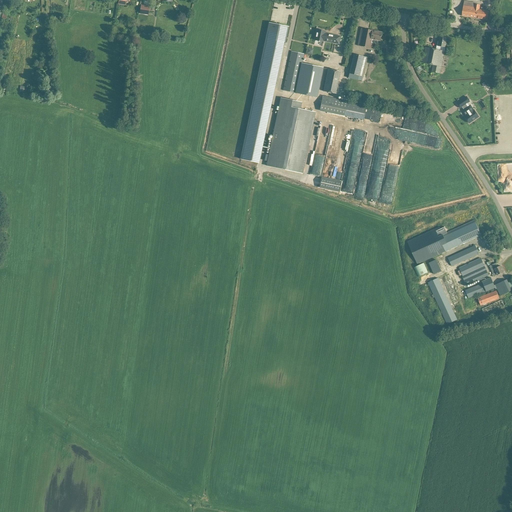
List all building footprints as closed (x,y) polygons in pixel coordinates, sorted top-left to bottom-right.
[(488,20),(488,15),(489,11),(479,10),(480,5),(475,4),(475,2),(464,1),(462,16),(488,20)] [(148,15),(149,9),(149,6),(141,5),(140,14),(148,15)] [(271,23),(242,159),(259,163),(288,27),(271,23)] [(360,33),(357,46),(372,49),(373,44),(371,43),(372,39),(380,41),(382,32),(361,28),(360,33)] [(317,30),(315,40),(323,42),(323,41),(339,44),(340,36),(325,33),(325,31),(322,31),(321,30),(319,29),(318,30),(317,30)] [(424,53),(423,63),(433,65),(432,72),(440,73),(444,51),(447,39),(440,37),(439,41),(438,41),(437,47),(438,47),(437,50),(426,47),(424,53)] [(292,52),(285,85),(283,91),(295,94),(297,87),(304,55),(292,52)] [(368,58),(354,54),(349,74),(363,77),(368,58)] [(297,87),(295,94),(317,98),(323,68),(302,64),(297,87)] [(323,92),(327,92),(336,94),(341,72),(328,69),(323,92)] [(367,105),(323,96),(320,110),(364,119),(367,105)] [(467,97),(457,103),(461,108),(462,107),(464,110),(463,111),(466,116),(465,117),(469,123),(477,118),(475,114),(477,113),(474,110),(472,112),(466,102),(469,100),(467,97)] [(315,113),(294,108),(296,101),(282,98),(267,166),(302,173),(315,113)] [(445,252),(477,237),(481,235),(479,230),(475,222),(474,220),(447,233),(444,227),(440,229),(440,227),(435,229),(439,239),(445,252)] [(445,252),(439,239),(435,229),(407,242),(416,261),(417,265),(424,262),(444,252),(445,252)] [(475,246),(448,258),(452,266),(479,254),(475,246)] [(481,259),(460,269),(463,277),(485,267),(481,259)] [(496,263),(492,265),(490,266),(495,276),(504,272),(501,266),(498,267),(496,263)] [(486,269),(464,278),(467,286),(489,276),(486,269)] [(483,284),(468,289),(465,290),(468,298),(487,291),(488,294),(497,291),(491,277),(482,281),(483,284)] [(438,278),(428,282),(434,294),(432,295),(433,298),(435,297),(447,324),(457,319),(438,278)] [(511,281),(508,283),(507,280),(502,282),(500,283),(502,287),(497,289),(501,296),(507,293),(511,290),(511,281)] [(499,299),(497,291),(488,294),(478,298),(481,305),(499,299)] [(504,300),(502,301),(502,300),(483,309),(486,316),(505,307),(504,305),(506,304),(504,300)]
